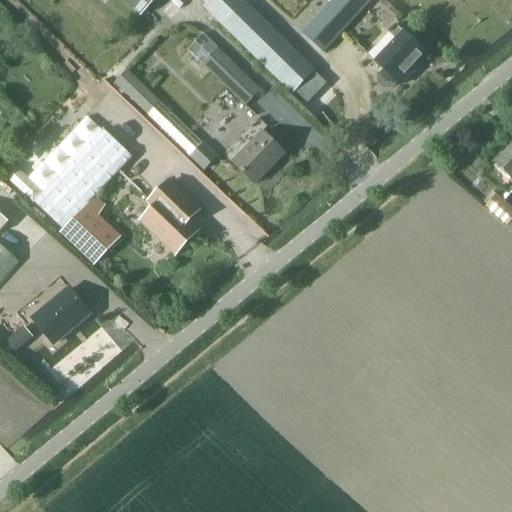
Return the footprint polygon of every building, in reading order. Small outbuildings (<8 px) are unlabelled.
[(124,0),(142,16),(157,0),(124,0)] [(293,94),(316,70),(245,0),(212,0),(205,8),(293,94)] [(372,0),(334,0),(303,35),(324,54),(372,0)] [(377,62),(385,70),(380,76),(380,83),(386,89),(394,88),(400,83),(403,85),(430,55),(396,25),(389,34),(396,41),(377,62)] [(204,34),(189,49),(245,107),(262,90),(204,34)] [(117,79),(184,150),(197,137),(130,66),(117,79)] [(317,92),(307,83),(298,94),(307,103),(317,92)] [(256,186),(288,153),(263,130),(231,162),(256,186)] [(64,230),(133,158),(105,131),(36,203),(64,230)] [(511,177),(511,146),(496,164),(511,177)] [(200,210),(170,182),(151,202),(157,208),(142,222),(176,254),(198,231),(186,219),(196,209),(199,211),(200,210)] [(96,198),(63,233),(95,264),(120,238),(96,215),(105,207),(96,199),(96,198)] [(0,232),(10,222),(0,213),(0,283),(20,262),(0,243),(0,232)] [(53,344),(89,314),(68,289),(32,319),(53,344)] [(14,352),(34,334),(24,323),(4,342),(14,352)]
